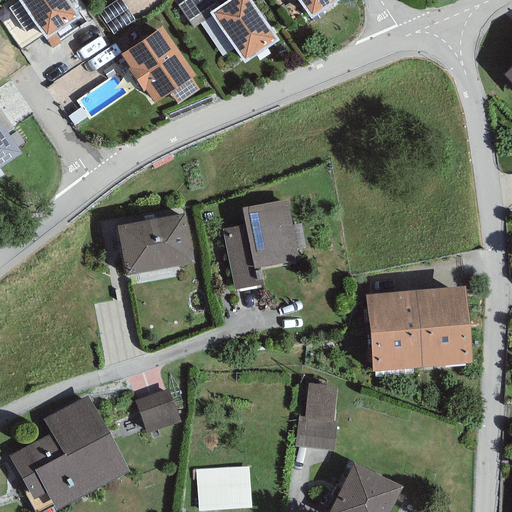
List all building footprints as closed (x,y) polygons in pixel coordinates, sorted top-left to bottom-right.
[(67,0),(18,0),(45,40),(79,17),(67,0)] [(251,0),(228,0),(209,13),(244,64),(279,40),(251,0)] [(297,0),(310,19),(338,0),(297,0)] [(145,90),(154,103),(170,93),(177,104),(199,89),(192,78),(195,76),(162,27),(120,55),(130,68),(127,69),(143,92),(145,90)] [(0,109),(0,168),(21,154),(17,148),(24,143),(1,109),(0,109)] [(288,199),(241,209),(244,225),(222,229),(234,290),(259,285),(256,270),(300,262),(288,199)] [(116,227),(125,276),(194,263),(185,214),(116,227)] [(464,286),(415,291),(422,367),(472,363),(464,286)] [(422,367),(415,291),(365,295),(372,372),(422,367)] [(336,387),(308,384),(304,416),(298,415),(295,447),(333,451),(336,423),(332,423),(336,387)] [(168,389),(134,401),(146,435),(180,423),(168,389)] [(9,457),(33,501),(46,494),(55,511),(128,471),(87,395),(43,419),(51,434),(9,457)] [(353,464),(329,511),(390,511),(402,489),(353,464)] [(248,466),(195,470),(197,511),(203,511),(251,509),(248,466)]
